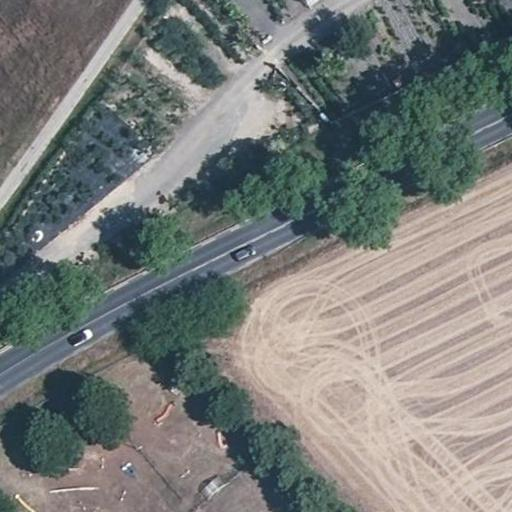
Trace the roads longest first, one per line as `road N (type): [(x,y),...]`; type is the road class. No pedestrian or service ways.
road 1 (primary): [(511,109),(127,297),(0,376)]
road 2 (unclassified): [(143,0),(0,197)]
